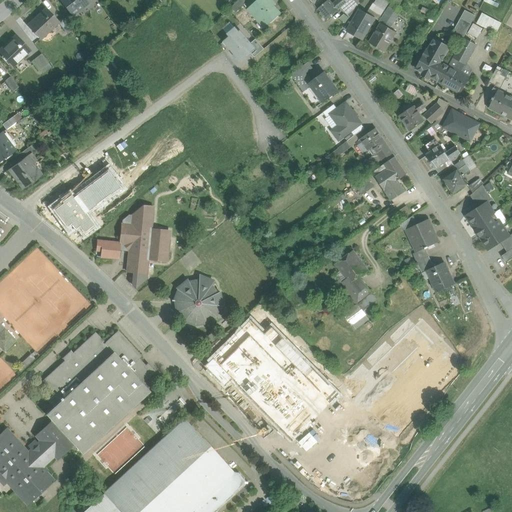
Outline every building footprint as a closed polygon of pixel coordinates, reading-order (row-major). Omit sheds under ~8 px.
[(58,0),(72,17),(73,16),(72,15),(87,3),(88,4),(85,0),(58,0)] [(240,0),(239,0),(231,8),(236,13),(245,5),(240,0)] [(273,2),(271,0),(257,0),(248,9),(256,18),(264,29),(281,14),(271,3),(273,2)] [(315,0),(312,3),(317,10),(328,0),(315,0)] [(336,0),(334,2),(332,0),(328,0),(317,10),(326,20),(341,7),(347,3),(344,0),(336,0)] [(357,5),(352,0),(344,0),(347,3),(341,7),(349,17),(357,5)] [(376,0),(374,4),(384,11),(391,0),(390,0),(376,0)] [(374,4),(373,3),(370,9),(381,16),(384,11),(374,4)] [(390,18),(397,23),(402,15),(389,7),(387,10),(393,14),(390,18)] [(47,11),(37,20),(36,18),(27,26),(40,40),(58,23),(59,22),(57,20),(46,9),(47,11)] [(360,10),(347,32),(362,40),(375,18),(360,10)] [(393,14),(387,10),(380,21),(382,21),(380,23),(396,33),(400,27),(396,25),(397,23),(390,18),(393,14)] [(460,18),(471,24),(476,16),(465,10),(460,18)] [(482,13),(476,24),(485,29),(495,34),(501,23),(482,13)] [(58,23),(60,25),(65,21),(61,16),(57,20),(59,22),(58,23)] [(471,24),(460,18),(451,36),(461,42),(471,24)] [(72,31),(65,21),(60,25),(67,34),(72,31)] [(396,33),(380,23),(369,42),(385,52),(396,33)] [(471,29),(479,34),(482,35),(485,29),(476,24),(474,23),(471,29)] [(230,37),(225,42),(230,48),(238,58),(237,58),(239,61),(250,52),(255,48),(251,44),(240,31),(239,33),(235,28),(228,34),(230,37)] [(479,34),(471,29),(468,33),(477,38),(479,34)] [(15,35),(9,41),(10,42),(0,51),(0,53),(13,67),(30,51),(15,35)] [(476,45),(464,38),(453,58),(465,65),(466,64),(476,45)] [(449,48),(434,39),(428,51),(426,50),(422,58),(416,69),(423,73),(423,74),(423,76),(427,78),(429,78),(430,77),(440,82),(448,67),(441,63),(449,48)] [(256,40),(251,44),(255,48),(250,52),(255,58),(264,49),(258,42),(256,40)] [(41,54),(31,62),(38,71),(49,63),(41,54)] [(465,65),(453,58),(448,67),(440,82),(461,93),(469,78),(472,72),(466,64),(465,65)] [(296,81),(306,73),(312,68),(307,62),(291,75),(296,81)] [(497,69),(489,83),(495,86),(502,72),(497,69)] [(338,91),(324,72),(312,81),(309,84),(311,87),(323,103),(338,91)] [(502,72),(495,86),(501,88),(507,75),(502,72)] [(306,73),(296,81),(300,87),(310,78),(306,73)] [(18,87),(10,77),(5,81),(12,91),(18,87)] [(310,78),(300,87),(304,92),(311,87),(309,84),(312,81),(310,78)] [(511,97),(493,88),(489,97),(492,98),(492,99),(493,100),(489,108),(511,120),(511,97)] [(414,106),(400,116),(410,131),(424,121),(418,112),(425,108),(421,102),(414,106)] [(360,124),(346,103),(337,109),(331,115),(339,127),(332,132),(338,141),(350,132),(360,124)] [(334,105),(323,113),(327,118),(331,115),(337,109),(334,105)] [(437,105),(425,116),(431,122),(443,111),(437,105)] [(478,124),(453,111),(444,127),(459,135),(459,136),(463,138),(465,138),(470,140),(478,124)] [(1,126),(4,131),(17,122),(13,117),(1,126)] [(360,124),(350,132),(352,134),(354,137),(364,129),(360,124)] [(376,128),(360,139),(368,151),(373,147),(384,140),(376,128)] [(0,161),(14,150),(1,133),(0,133),(0,161)] [(384,140),(373,147),(377,153),(369,159),(373,165),(374,165),(381,160),(384,164),(395,157),(384,140)] [(347,142),(336,150),(340,155),(351,147),(347,142)] [(441,145),(426,155),(435,169),(436,169),(445,162),(449,159),(450,160),(460,153),(456,146),(445,153),(441,145)] [(31,146),(19,155),(22,159),(31,153),(32,153),(35,151),(31,146)] [(329,164),(340,155),(336,150),(325,158),(329,164)] [(22,159),(8,170),(9,171),(9,170),(14,177),(13,177),(14,178),(15,177),(22,187),(40,174),(32,164),(37,160),(32,153),(31,153),(22,159)] [(395,157),(384,164),(388,170),(396,181),(397,180),(398,181),(407,174),(395,157)] [(369,158),(352,169),(350,167),(343,172),(348,179),(363,171),(373,165),(369,159),(369,158)] [(445,162),(436,169),(440,174),(449,168),(445,162)] [(458,170),(443,180),(452,194),(467,184),(462,177),(471,171),(466,164),(458,170)] [(388,170),(376,177),(391,200),(405,191),(398,181),(397,180),(396,181),(388,170)] [(88,213),(122,189),(109,172),(75,197),(73,195),(62,203),(63,205),(56,210),(73,233),(80,228),(85,235),(98,226),(88,213)] [(367,177),(355,185),(362,195),(374,187),(367,177)] [(469,187),(473,193),(482,185),(479,180),(469,187)] [(473,193),(470,196),(474,202),(488,193),(482,185),(473,193)] [(488,193),(474,202),(478,208),(487,202),(487,203),(492,199),(488,193)] [(478,208),(466,215),(474,226),(494,213),(487,203),(487,202),(478,208)] [(143,206),(135,213),(132,215),(132,216),(131,225),(122,224),(120,239),(119,240),(120,241),(120,244),(120,245),(120,244),(125,245),(129,249),(131,249),(129,262),(127,262),(126,272),(130,272),(131,273),(132,272),(133,273),(133,276),(129,279),(132,282),(132,285),(135,289),(146,279),(148,264),(145,264),(146,259),(160,261),(161,262),(162,261),(167,261),(168,251),(166,251),(168,231),(167,231),(158,230),(157,231),(153,234),(151,230),(152,223),(153,207),(147,206),(147,207),(143,206)] [(406,206),(398,212),(403,220),(412,215),(406,206)] [(494,213),(474,226),(482,239),(502,226),(494,213)] [(123,221),(122,224),(131,225),(132,216),(129,216),(123,221)] [(415,216),(404,221),(408,230),(419,225),(415,216)] [(408,230),(406,231),(416,252),(424,248),(437,242),(431,229),(433,229),(429,220),(419,225),(408,230)] [(502,226),(482,239),(489,250),(501,242),(509,237),(509,236),(502,226)] [(511,234),(509,236),(509,237),(501,242),(507,252),(511,249),(511,234)] [(120,244),(98,241),(97,251),(102,252),(101,258),(118,259),(119,250),(128,251),(129,249),(125,245),(120,244),(120,245),(120,244)] [(416,252),(412,254),(416,262),(428,256),(424,248),(416,252)] [(369,270),(353,250),(335,264),(346,279),(342,282),(346,287),(344,288),(357,305),(372,293),(360,277),(369,270)] [(428,256),(416,262),(421,273),(426,271),(434,268),(428,256)] [(434,268),(426,271),(435,292),(452,284),(446,271),(448,270),(444,263),(434,268)] [(187,280),(176,289),(178,290),(174,301),(178,302),(178,306),(179,310),(177,311),(184,320),(183,321),(195,325),(206,323),(216,316),(212,313),(214,305),(220,306),(222,306),(219,292),(217,293),(211,285),(213,281),(199,276),(199,280),(188,282),(187,280)] [(372,293),(357,305),(362,311),(377,300),(372,293)] [(212,313),(216,316),(220,306),(214,305),(212,313)] [(357,305),(345,314),(352,323),(364,314),(362,311),(357,305)] [(249,314),(257,321),(266,312),(260,306),(249,314)] [(307,352),(299,345),(300,345),(299,344),(298,344),(291,337),(291,336),(290,335),(290,336),(283,328),(282,327),(274,320),(275,320),(274,319),(273,319),(266,312),(257,321),(236,342),(277,382),(285,391),(286,392),(291,396),(294,399),(293,400),(294,401),(295,400),(302,408),(303,409),(304,408),(305,409),(309,405),(308,403),(310,402),(311,401),(317,394),(318,393),(325,387),(326,386),(331,380),(332,380),(333,379),(332,378),(324,370),(325,370),(324,369),(323,369),(316,362),(315,361),(308,353),(307,352)] [(368,319),(364,314),(352,323),(356,328),(368,319)] [(16,341),(5,328),(0,332),(0,348),(4,353),(16,341)] [(105,344),(95,333),(72,354),(70,351),(67,355),(63,359),(65,361),(43,381),(55,394),(47,401),(51,405),(54,407),(46,415),(49,418),(52,421),(73,445),(74,445),(74,446),(75,446),(81,453),(82,454),(149,392),(152,389),(145,381),(155,372),(147,364),(145,366),(138,359),(141,356),(118,331),(105,344)] [(277,382),(236,342),(229,349),(228,349),(224,353),(223,354),(224,354),(217,361),(216,361),(211,365),(212,366),(204,373),(208,377),(207,378),(208,378),(212,382),(212,383),(213,382),(215,385),(215,386),(216,386),(219,389),(220,390),(223,393),(223,394),(224,394),(225,395),(228,398),(228,399),(229,399),(232,402),(233,403),(239,409),(240,409),(241,411),(246,405),(250,409),(252,407),(252,406),(256,403),(257,402),(259,400),(260,399),(263,395),(264,395),(271,388),(277,382)] [(31,354),(16,368),(20,372),(34,358),(31,354)] [(336,385),(331,380),(326,386),(325,387),(330,392),(347,410),(354,403),(336,385)] [(285,391),(277,382),(271,388),(285,402),(291,396),(286,392),(285,391)] [(304,408),(303,409),(307,414),(330,392),(325,387),(318,393),(317,394),(311,401),(310,402),(308,403),(309,405),(305,409),(304,408)] [(162,440),(82,511),(190,511),(234,473),(184,419),(162,440)] [(52,421),(36,435),(41,441),(38,444),(34,440),(31,443),(28,446),(31,450),(28,453),(27,453),(24,450),(25,450),(24,449),(23,449),(20,446),(21,445),(20,444),(19,445),(16,441),(17,441),(16,440),(15,440),(12,437),(13,437),(12,435),(11,436),(5,429),(0,434),(0,474),(2,476),(2,477),(3,478),(6,481),(7,482),(8,482),(10,485),(10,486),(11,487),(12,486),(14,490),(15,491),(28,504),(31,501),(53,481),(45,473),(47,471),(42,466),(54,455),(58,459),(60,457),(73,445),(52,421)] [(234,473),(190,511),(215,511),(245,485),(245,484),(248,484),(248,482),(245,481),(245,480),(239,473),(235,472),(234,473)]
